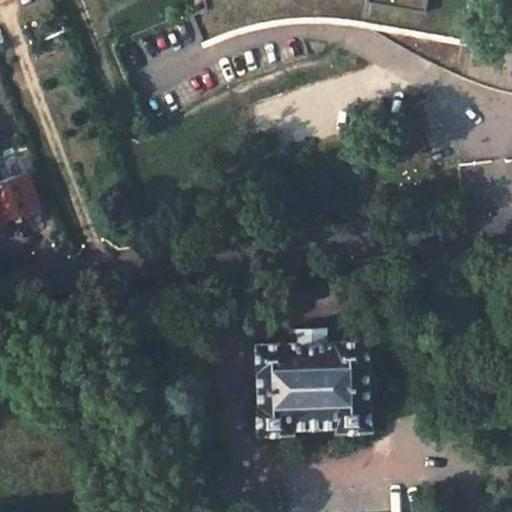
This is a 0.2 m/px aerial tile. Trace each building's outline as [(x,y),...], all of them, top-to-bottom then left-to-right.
[(205,0),(196,4),(208,34),(229,26),(252,19),(278,14),(298,12),(322,11),(329,0),(342,0),(368,19),(401,40),(451,66),(455,47),(464,49),(468,37),(475,0),(205,0)] [(229,26),(208,34),(209,37),(230,28),(253,21),(279,16),(299,15),(321,14),(346,16),(368,19),(342,0),(329,0),(322,11),(298,12),(278,14),(252,19),(229,26)] [(511,45),(468,37),(464,49),(462,58),(465,59),(463,72),(499,86),(511,89),(511,45)] [(451,66),(463,72),(465,59),(462,58),(464,49),(455,47),(451,66)] [(0,162),(0,165),(4,178),(27,169),(22,155),(0,162)] [(0,179),(0,208),(3,217),(39,204),(27,169),(4,178),(0,179)] [(290,329),(291,343),(257,344),(261,434),(295,433),(294,427),(341,426),(341,431),(375,430),(372,341),(339,341),(338,328),(290,329)]
